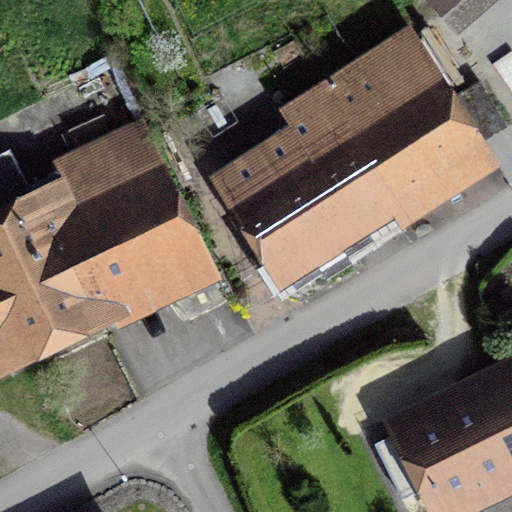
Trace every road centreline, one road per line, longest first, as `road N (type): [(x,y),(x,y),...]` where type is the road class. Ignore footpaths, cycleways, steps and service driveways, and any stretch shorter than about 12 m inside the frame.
road 1 (residential): [(173,426),(511,217)]
road 2 (residential): [(17,511),(173,426)]
